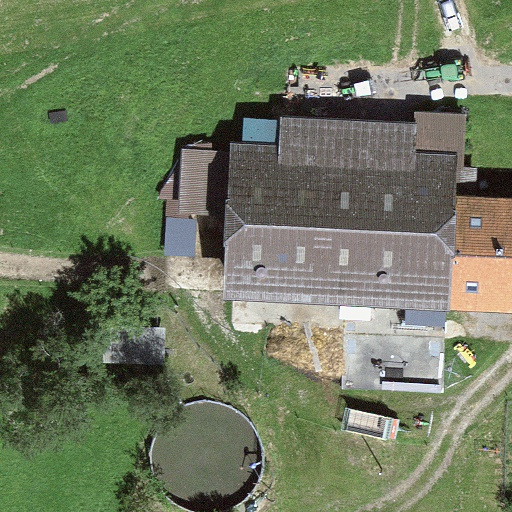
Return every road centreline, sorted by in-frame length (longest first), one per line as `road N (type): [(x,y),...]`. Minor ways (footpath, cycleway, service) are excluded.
road 1 (track): [(0,261),(130,273),(186,299),(298,393),(355,414),(447,412),(511,374)]
road 2 (track): [(298,82),(511,79)]
road 3 (track): [(393,511),(440,464),(447,412)]
